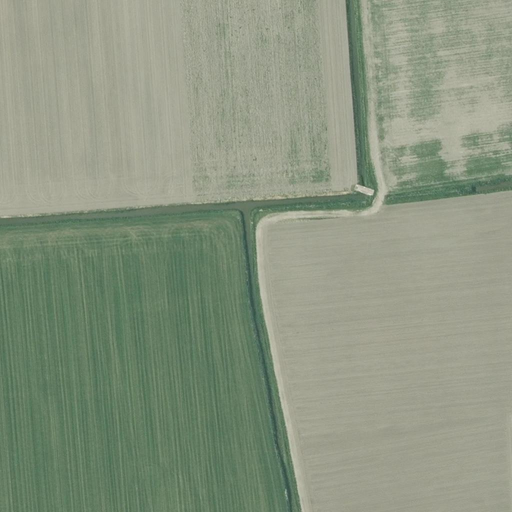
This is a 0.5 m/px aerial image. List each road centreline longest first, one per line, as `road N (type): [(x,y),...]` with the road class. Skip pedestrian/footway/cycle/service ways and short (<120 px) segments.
road 1 (track): [(373,214),(286,218),(270,225),(259,248),(306,511)]
road 2 (track): [(511,175),(465,182),(457,210),(373,214)]
